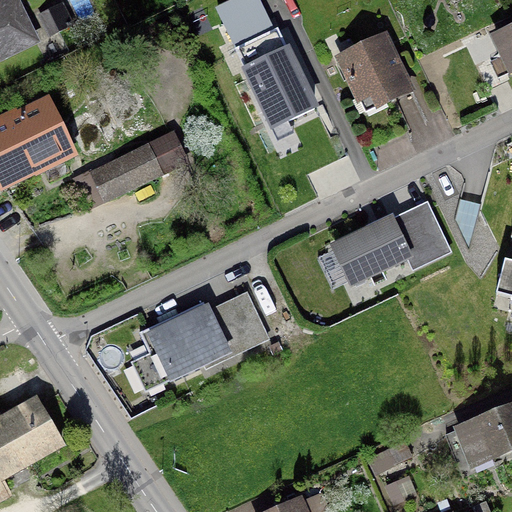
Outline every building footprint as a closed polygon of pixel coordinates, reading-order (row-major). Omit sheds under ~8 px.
[(13,2),(0,8),(0,59),(33,43),(13,2)] [(232,44),(264,30),(251,3),(220,17),(232,44)] [(56,34),(70,27),(60,7),(46,14),(56,34)] [(511,29),(493,38),(509,73),(511,72),(511,29)] [(408,92),(394,64),(382,39),(338,61),(357,100),(365,96),(384,103),(384,104),(408,92)] [(311,110),(288,63),(249,82),(264,113),(265,112),(273,129),(311,110)] [(0,185),(59,157),(38,112),(0,129),(0,185)] [(104,203),(159,177),(145,149),(90,175),(104,203)] [(411,271),(447,254),(426,210),(391,227),(389,222),(332,249),(350,286),(405,259),(411,271)] [(206,316),(201,305),(137,335),(148,358),(131,365),(144,392),(161,384),(225,355),(223,352),(255,337),(238,301),(206,316)] [(0,501),(7,497),(0,483),(0,474),(59,443),(37,406),(0,426),(0,501)] [(511,408),(475,423),(476,424),(443,437),(456,470),(489,457),(490,459),(511,450),(511,408)] [(380,455),(387,469),(410,458),(403,444),(380,455)] [(283,509),(281,503),(262,511),(302,511),(298,502),(283,509)] [(487,511),(484,503),(470,509),(471,511),(487,511)]
